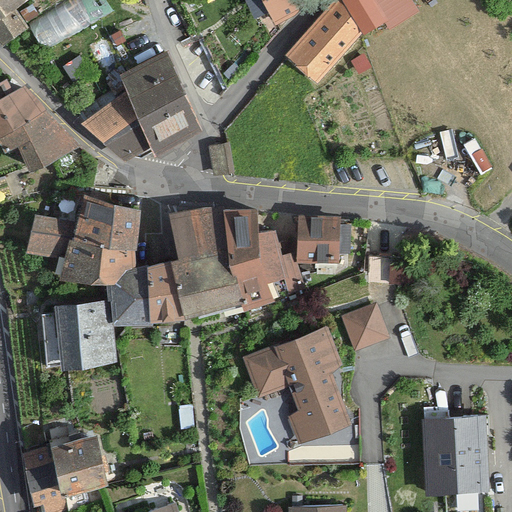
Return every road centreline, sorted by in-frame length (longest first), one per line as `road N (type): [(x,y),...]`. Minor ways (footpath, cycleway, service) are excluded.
road 1 (residential): [(165,180),(435,217),(511,257)]
road 2 (residential): [(319,0),(165,180)]
road 3 (residential): [(0,51),(97,146),(165,180)]
road 4 (secondary): [(0,374),(17,511)]
